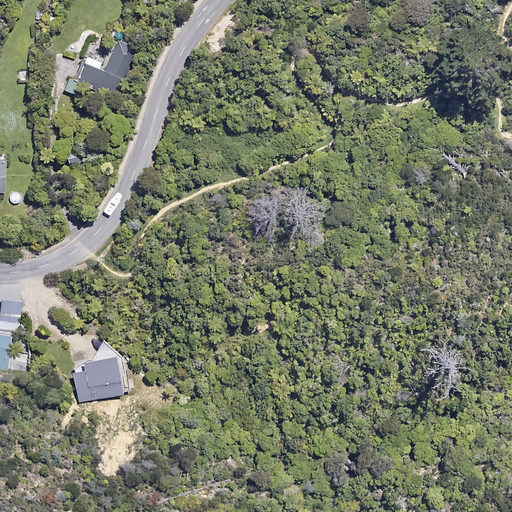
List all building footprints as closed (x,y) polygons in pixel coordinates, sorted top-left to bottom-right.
[(139,50),(121,41),(114,53),(110,51),(104,63),(89,56),(78,79),(116,98),(139,50)] [(29,70),(18,70),(19,81),(29,81),(29,70)] [(82,84),(72,80),(68,91),(78,94),(82,84)] [(0,193),(10,194),(11,160),(1,160),(1,148),(0,147),(0,193)] [(21,191),(16,191),(11,193),(10,200),(12,204),(19,206),(23,203),(25,197),(21,191)] [(23,303),(3,299),(0,317),(0,320),(20,324),(23,303)] [(14,338),(0,335),(0,370),(8,372),(14,338)] [(125,394),(119,358),(88,363),(90,371),(73,374),(78,402),(125,394)]
